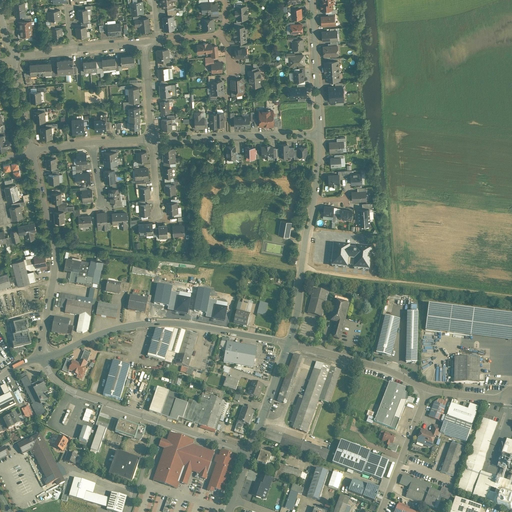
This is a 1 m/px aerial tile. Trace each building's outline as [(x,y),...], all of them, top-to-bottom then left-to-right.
[(172,0),(161,0),(162,8),(167,8),(173,7),(172,1),(172,0)] [(137,1),(131,2),(132,7),(130,8),(131,13),(144,12),(144,8),(143,8),(142,1),(143,1),(137,1)] [(23,2),(14,3),(15,16),(23,15),(26,15),(25,8),(24,8),(23,2)] [(210,2),(202,2),(202,13),(212,12),(218,12),(218,4),(210,4),(210,2)] [(242,6),(236,6),(236,10),(235,10),(235,15),(236,15),(237,19),(241,19),(247,18),(247,14),(247,10),(246,5),(242,6)] [(87,9),(86,9),(78,10),(79,21),(84,20),(88,20),(87,9)] [(295,9),(292,9),(292,11),(292,16),(292,18),(293,19),(294,18),(295,18),(301,18),(301,9),(295,9)] [(55,10),(48,11),(49,17),(50,17),(51,21),(58,20),(61,19),(60,10),(55,10)] [(173,16),(163,17),(164,30),(174,29),(173,16)] [(328,16),(321,17),(322,26),(335,25),(334,22),(335,22),(336,21),(335,19),(334,19),(334,16),(328,16)] [(141,18),(135,19),(135,20),(136,26),(141,26),(141,32),(150,31),(149,18),(141,18)] [(210,19),(202,19),(203,28),(207,27),(207,29),(208,29),(210,29),(214,28),(213,19),(213,18),(210,19)] [(25,21),(18,22),(18,26),(20,26),(20,29),(31,28),(31,21),(25,21)] [(120,23),(108,24),(108,30),(109,35),(121,34),(120,23)] [(295,24),(291,25),(291,33),(293,33),(294,33),(296,33),(302,32),(302,24),(295,24)] [(82,26),(76,27),(77,37),(87,36),(86,26),(82,26)] [(235,27),(234,27),(235,32),(234,32),(234,36),(235,36),(235,42),(246,41),(246,32),(246,27),(246,26),(244,26),(235,27)] [(31,28),(20,29),(20,32),(19,33),(18,33),(18,37),(19,37),(22,37),(23,36),(32,35),(31,28)] [(55,28),(51,29),(52,39),(63,38),(62,28),(55,28)] [(330,31),(322,32),(323,41),(330,40),(337,40),(336,31),(330,31)] [(297,39),(294,39),(294,40),(294,43),(293,43),(293,50),(303,49),(303,39),(297,39)] [(207,43),(203,43),(203,44),(197,45),(198,47),(197,47),(196,48),(196,50),(198,51),(198,53),(211,52),(212,52),(212,51),(212,46),(211,43),(207,44),(207,43)] [(328,46),(323,47),(324,55),(330,55),(336,55),(336,51),(337,50),(337,46),(328,46)] [(240,48),(235,49),(236,57),(245,57),(245,53),(246,52),(246,48),(240,48)] [(168,49),(157,50),(158,61),(166,61),(169,61),(168,49)] [(295,55),(289,56),(289,66),(299,65),(304,65),(304,55),(295,55)] [(211,57),(205,57),(206,65),(212,65),(212,63),(213,63),(213,57),(211,57)] [(73,59),(65,60),(66,73),(74,72),(73,66),(73,59)] [(65,60),(57,60),(57,67),(58,73),(66,73),(65,60)] [(328,64),(325,64),(325,68),(324,68),(325,68),(325,72),(325,73),(339,73),(338,61),(337,61),(334,61),(334,64),(328,64)] [(213,63),(212,63),(212,65),(212,72),(222,71),(221,62),(213,63)] [(45,63),(36,64),(37,74),(46,74),(45,63)] [(165,68),(158,69),(159,79),(169,78),(169,68),(165,68)] [(259,70),(256,71),(253,69),(251,71),(249,71),(250,83),(253,82),(253,85),(258,85),(258,82),(260,81),(260,78),(261,78),(262,77),(262,74),(261,74),(260,74),(259,70)] [(294,72),(294,81),(298,81),(304,80),(303,71),(299,71),(294,72)] [(240,79),(237,79),(238,90),(236,92),(236,94),(237,94),(242,94),(244,91),(244,83),(240,79)] [(161,85),(159,85),(160,96),(170,95),(170,93),(176,93),(176,83),(168,84),(161,85)] [(335,86),(328,87),(329,102),(335,101),(343,101),(342,86),(335,86)] [(297,87),(290,88),(290,98),(298,97),(305,97),(306,97),(306,87),(305,87),(297,87)] [(38,91),(30,92),(31,92),(32,95),(31,95),(31,102),(30,102),(30,103),(42,102),(42,101),(41,101),(40,91),(41,91),(38,91)] [(166,101),(161,102),(161,113),(169,112),(169,101),(166,101)] [(273,110),(259,110),(259,112),(258,113),(258,115),(259,116),(260,125),(261,126),(264,126),(265,125),(265,124),(268,124),(268,125),(269,126),(272,126),(273,125),(273,116),(274,115),(274,112),(273,112),(273,110)] [(38,112),(34,112),(35,122),(45,121),(45,111),(38,112)] [(201,112),(195,112),(195,128),(196,128),(196,129),(198,129),(198,128),(204,128),(204,126),(204,117),(201,117),(201,112)] [(234,117),(234,121),(234,127),(243,127),(242,116),(234,117)] [(83,119),(72,119),(73,132),(84,131),(84,125),(83,119)] [(167,119),(162,119),(163,130),(172,129),(172,124),(172,119),(171,119),(167,119)] [(101,120),(94,121),(95,130),(102,130),(102,129),(106,129),(106,121),(106,120),(101,120)] [(46,127),(41,128),(41,134),(40,134),(40,139),(52,138),(52,137),(51,137),(50,127),(52,127),(46,127)] [(0,135),(0,150),(7,149),(7,148),(14,147),(12,141),(7,142),(6,142),(4,135),(0,135)] [(337,142),(329,142),(330,152),(343,151),(342,146),(344,146),(343,141),(337,142)] [(288,144),(279,144),(280,156),(288,156),(288,148),(288,144)] [(250,145),(245,145),(246,156),(249,156),(250,158),(255,158),(255,155),(255,153),(256,153),(256,149),(255,149),(255,146),(250,147),(250,145)] [(269,145),(265,145),(265,146),(262,146),(262,156),(266,156),(266,157),(270,157),(270,156),(273,156),(273,148),(273,146),(269,146),(269,145)] [(235,146),(227,146),(227,159),(236,158),(235,146)] [(174,147),(163,148),(163,160),(175,159),(174,147)] [(306,147),(298,147),(298,149),(298,156),(307,156),(306,147)] [(141,152),(137,152),(137,161),(147,161),(146,151),(141,152)] [(86,153),(77,154),(77,163),(82,163),(87,163),(86,153)] [(330,158),(331,166),(341,165),(340,157),(335,158),(330,158)] [(56,158),(46,159),(47,168),(52,168),(56,168),(56,167),(56,158)] [(18,162),(3,166),(5,172),(13,170),(15,178),(21,177),(18,162)] [(170,167),(164,167),(165,177),(170,177),(172,177),(171,167),(170,167)] [(140,169),(136,169),(136,178),(136,179),(144,178),(145,180),(148,180),(147,168),(140,169)] [(112,170),(105,171),(105,182),(114,181),(114,171),(114,170),(112,170)] [(76,174),(74,174),(75,175),(77,175),(77,174),(78,174),(79,181),(78,181),(78,182),(77,182),(90,181),(90,173),(83,173),(76,174)] [(353,173),(350,174),(351,176),(351,184),(362,183),(361,173),(353,173)] [(53,174),(49,175),(49,184),(59,183),(58,174),(53,174)] [(338,174),(329,175),(329,186),(339,185),(339,179),(339,174),(338,174)] [(171,184),(165,185),(166,194),(175,193),(175,184),(171,184)] [(15,185),(5,187),(8,201),(19,199),(18,195),(20,194),(19,190),(17,190),(15,185)] [(146,187),(140,187),(141,198),(150,197),(149,187),(146,187)] [(87,190),(82,191),(83,202),(93,201),(92,190),(87,190)] [(358,192),(352,192),(352,201),(366,200),(366,191),(358,192)] [(61,193),(52,193),(52,203),(58,202),(62,202),(61,193)] [(171,202),(166,203),(167,213),(178,212),(177,202),(171,202)] [(145,204),(139,204),(140,215),(150,214),(149,204),(145,204)] [(12,207),(10,208),(12,219),(17,218),(17,217),(21,216),(19,206),(12,207)] [(334,207),(324,206),(323,215),(333,216),(333,212),(334,207)] [(352,210),(340,209),(340,213),(339,218),(351,219),(352,210)] [(362,209),(358,209),(358,217),(369,216),(369,209),(362,209)] [(59,211),(54,212),(55,222),(64,222),(64,211),(59,211)] [(126,212),(112,213),(112,216),(113,223),(120,223),(120,227),(128,227),(126,212)] [(106,213),(97,213),(98,229),(107,228),(107,222),(106,213)] [(90,216),(79,216),(79,225),(91,225),(90,216)] [(369,216),(358,217),(359,225),(370,224),(369,216)] [(292,222),(281,220),(278,235),(289,237),(292,222)] [(34,223),(29,224),(29,225),(18,227),(20,235),(21,235),(21,233),(23,233),(27,232),(27,233),(29,239),(27,240),(34,239),(33,231),(36,230),(34,223)] [(184,224),(173,225),(174,236),(184,235),(184,224)] [(162,226),(159,226),(159,234),(159,237),(164,237),(164,236),(167,236),(167,237),(168,237),(167,225),(162,226)] [(17,230),(10,232),(11,236),(13,242),(15,241),(15,240),(19,239),(17,230)] [(280,253),(282,246),(266,243),(265,250),(280,253)] [(356,250),(349,250),(349,247),(334,245),(332,266),(347,268),(347,265),(354,266),(354,269),(369,270),(371,249),(356,248),(356,250)] [(44,255),(35,257),(37,266),(41,265),(46,264),(44,255)] [(81,260),(67,257),(64,270),(79,273),(80,267),(81,260)] [(103,262),(91,259),(90,262),(89,269),(86,284),(99,286),(103,262)] [(24,260),(12,263),(12,264),(17,280),(18,287),(30,284),(27,273),(24,260)] [(90,262),(81,260),(80,267),(89,269),(90,262)] [(89,269),(80,267),(79,273),(76,285),(86,286),(86,284),(89,269)] [(143,269),(133,268),(132,274),(142,276),(142,275),(143,269)] [(156,271),(146,269),(143,269),(142,275),(145,276),(145,275),(155,277),(156,271)] [(34,271),(27,273),(30,283),(36,281),(34,271)] [(0,287),(11,284),(9,277),(7,272),(0,274),(0,287)] [(120,284),(112,283),(112,284),(109,285),(107,285),(106,292),(119,294),(120,291),(121,284),(120,284)] [(129,284),(121,283),(120,284),(121,284),(120,291),(128,293),(129,284)] [(154,304),(168,307),(171,292),(172,287),(158,285),(154,304)] [(194,312),(206,314),(209,300),(211,291),(198,289),(194,312)] [(328,293),(314,290),(313,293),(312,297),(311,299),(312,299),(308,314),(321,317),(325,303),(328,293)] [(171,292),(168,307),(168,311),(187,314),(190,299),(179,297),(179,294),(171,292)] [(77,296),(60,293),(59,299),(62,300),(67,301),(76,302),(77,297),(77,296)] [(148,300),(131,296),(128,310),(145,313),(148,300)] [(93,300),(77,297),(76,302),(92,305),(93,300)] [(350,301),(335,297),(329,321),(336,323),(343,325),(350,301)] [(76,302),(67,301),(62,300),(60,308),(66,309),(65,313),(80,316),(90,318),(92,305),(76,302)] [(209,300),(206,314),(206,318),(224,321),(227,308),(216,306),(217,301),(209,300)] [(253,303),(243,300),(240,312),(250,315),(253,303)] [(268,304),(260,302),(257,314),(265,316),(268,304)] [(118,307),(99,303),(96,316),(116,319),(118,307)] [(471,336),(474,311),(428,305),(425,331),(471,336)] [(240,312),(237,311),(234,323),(247,326),(250,315),(240,312)] [(511,316),(474,311),(471,336),(511,341),(511,316)] [(406,353),(416,353),(417,313),(407,313),(406,353)] [(90,318),(80,316),(77,332),(83,333),(87,331),(90,318)] [(378,346),(393,350),(400,321),(385,317),(378,346)] [(69,321),(55,318),(52,332),(66,334),(68,326),(69,321)] [(27,322),(10,326),(13,337),(14,337),(16,344),(13,344),(14,349),(23,347),(22,345),(24,345),(26,344),(25,342),(28,341),(27,336),(28,336),(27,328),(28,328),(27,322)] [(343,325),(336,323),(332,338),(339,340),(343,325)] [(174,330),(156,330),(148,357),(165,362),(168,352),(174,330)] [(186,332),(174,330),(168,352),(179,356),(179,355),(186,332)] [(186,332),(179,355),(188,358),(195,334),(186,332)] [(229,343),(227,343),(224,362),(253,368),(257,348),(229,343)] [(23,347),(14,349),(15,352),(16,352),(16,354),(19,355),(19,354),(22,354),(23,350),(25,350),(24,345),(22,345),(23,347)] [(393,350),(378,346),(376,353),(382,355),(389,356),(391,357),(393,350)] [(91,354),(84,351),(80,361),(87,364),(91,354)] [(179,356),(168,352),(165,362),(174,365),(176,365),(179,356)] [(415,363),(416,363),(416,353),(406,353),(406,363),(408,363),(415,363)] [(294,354),(277,402),(286,405),(303,358),(294,354)] [(188,358),(179,355),(179,356),(176,365),(188,369),(188,367),(191,359),(188,358)] [(480,359),(454,358),(454,378),(479,379),(479,375),(480,359)] [(67,359),(62,371),(68,374),(69,371),(73,362),(67,359)] [(80,361),(79,364),(73,362),(69,371),(73,373),(78,375),(80,374),(82,375),(83,373),(85,373),(86,370),(84,369),(87,364),(80,361)] [(130,367),(113,362),(103,395),(120,400),(130,367)] [(293,427),(293,429),(307,434),(319,400),(330,367),(316,362),(304,398),(293,427)] [(176,365),(174,365),(173,370),(186,374),(188,369),(176,365)] [(194,369),(188,367),(188,369),(186,374),(192,376),(194,369)] [(330,367),(319,400),(329,404),(341,371),(330,367)] [(239,382),(227,377),(223,387),(236,391),(239,382)] [(33,388),(29,380),(22,383),(33,404),(31,405),(38,417),(46,413),(40,402),(33,388)] [(43,380),(34,385),(35,386),(33,388),(40,402),(41,401),(41,402),(43,401),(43,400),(45,399),(42,392),(46,390),(44,385),(45,384),(43,380)] [(263,385),(253,381),(253,382),(250,391),(251,392),(250,395),(248,395),(259,399),(258,399),(263,385),(263,386),(263,385)] [(406,389),(389,383),(374,422),(390,429),(394,418),(401,401),(407,402),(407,394),(404,393),(406,389)] [(169,392),(157,388),(149,412),(161,416),(169,392)] [(221,392),(207,388),(205,395),(205,396),(211,398),(211,397),(220,400),(221,397),(220,397),(221,392)] [(10,393),(0,398),(0,413),(16,406),(10,393)] [(298,398),(290,422),(292,423),(291,426),(293,427),(304,398),(299,396),(299,398),(298,398)] [(220,400),(211,397),(211,398),(209,402),(201,426),(213,430),(223,401),(220,400)] [(209,402),(201,399),(199,404),(193,423),(201,426),(209,402)] [(188,404),(176,400),(170,419),(177,421),(178,418),(183,419),(188,404)] [(199,404),(189,400),(188,404),(183,419),(193,423),(199,404)] [(450,404),(439,400),(434,403),(446,408),(441,422),(443,423),(445,417),(446,417),(450,404)] [(223,401),(213,430),(215,431),(216,431),(219,421),(225,403),(226,402),(223,401)] [(434,403),(429,417),(441,422),(446,408),(434,403)] [(467,410),(451,405),(446,417),(472,427),(479,408),(469,405),(467,410)] [(28,406),(21,409),(26,420),(34,417),(28,406)] [(254,412),(243,408),(238,421),(243,423),(249,426),(249,425),(253,412),(254,412)] [(18,418),(16,414),(9,417),(14,427),(21,424),(18,418)] [(494,417),(483,414),(481,419),(492,423),(494,417)] [(9,417),(3,420),(5,424),(8,430),(14,427),(9,417)] [(446,417),(445,417),(443,423),(448,425),(444,435),(466,443),(472,427),(446,417)] [(400,420),(394,418),(390,429),(395,431),(400,420)] [(492,423),(481,419),(456,492),(472,498),(480,476),(481,473),(485,460),(482,459),(494,424),(497,425),(497,424),(492,423)] [(139,427),(119,420),(115,432),(135,439),(137,432),(139,427)] [(243,423),(238,422),(234,432),(243,435),(244,431),(241,429),(243,423)] [(494,424),(482,459),(485,460),(497,425),(494,424)] [(100,452),(107,428),(98,425),(91,449),(100,452)] [(146,427),(140,425),(139,427),(137,432),(144,434),(145,431),(146,427)] [(91,429),(84,427),(82,432),(79,440),(87,443),(91,429)] [(441,430),(434,427),(431,434),(435,435),(435,436),(438,437),(441,430)] [(284,435),(267,429),(263,439),(280,445),(284,435)] [(429,434),(426,433),(422,431),(417,442),(422,444),(423,445),(425,446),(427,446),(431,447),(435,436),(435,435),(431,434),(429,434)] [(395,437),(385,433),(385,434),(381,432),(380,436),(384,438),(383,440),(386,441),(386,443),(389,444),(392,445),(393,444),(395,437)] [(194,441),(170,433),(167,442),(162,440),(160,445),(165,447),(154,478),(174,485),(174,486),(177,487),(178,486),(179,482),(185,484),(190,469),(204,474),(203,475),(206,476),(207,475),(214,453),(192,445),(194,441)] [(65,482),(40,434),(31,439),(18,445),(18,446),(23,455),(32,450),(47,479),(44,481),(46,486),(58,480),(60,479),(62,484),(65,482)] [(304,442),(284,435),(280,445),(279,447),(299,454),(300,452),(304,442)] [(68,442),(59,437),(54,447),(63,451),(68,442)] [(371,453),(341,441),(332,464),(362,475),(362,474),(381,481),(389,462),(370,455),(371,453)] [(511,442),(507,441),(503,454),(510,456),(511,456),(511,442)] [(329,452),(304,442),(300,452),(326,461),(329,452)] [(393,444),(392,445),(389,444),(387,449),(396,452),(398,446),(393,444)] [(451,444),(441,473),(453,477),(463,448),(451,444)] [(237,456),(221,451),(209,487),(209,488),(209,489),(212,490),(212,489),(224,493),(237,456)] [(272,455),(261,451),(261,452),(262,452),(260,457),(259,457),(257,463),(270,467),(271,463),(269,462),(272,455)] [(77,456),(68,453),(65,461),(75,464),(75,462),(77,456)] [(140,459),(121,453),(112,476),(132,483),(140,459)] [(510,456),(503,454),(498,467),(506,469),(510,456)] [(302,473),(279,464),(275,476),(285,479),(298,484),(302,473)] [(316,468),(307,497),(319,501),(328,472),(316,468)] [(511,483),(481,473),(480,476),(494,481),(492,485),(508,490),(510,486),(511,487),(511,483)] [(272,479),(265,476),(263,482),(270,485),(272,479)] [(428,485),(403,476),(400,483),(410,487),(411,483),(427,489),(428,485)] [(494,481),(480,476),(472,498),(486,502),(492,485),(494,481)] [(96,484),(74,478),(69,497),(90,503),(93,494),(96,484)] [(367,486),(353,480),(348,492),(363,497),(367,486)] [(258,483),(256,483),(252,495),(261,498),(265,489),(268,490),(270,485),(263,482),(262,485),(258,483)] [(427,489),(411,483),(410,487),(406,497),(424,505),(430,490),(427,489)] [(304,489),(293,485),(291,491),(298,493),(298,494),(302,495),(304,489)] [(508,490),(492,485),(486,502),(511,511),(511,491),(510,491),(511,487),(510,486),(508,490)] [(379,490),(368,486),(367,486),(363,497),(374,502),(376,497),(377,497),(377,496),(377,495),(379,490)] [(453,492),(442,487),(440,494),(439,494),(438,497),(450,501),(453,492)] [(439,494),(430,490),(424,505),(434,508),(438,497),(439,494)] [(291,491),(285,508),(292,511),(298,494),(298,493),(291,491)] [(122,511),(127,497),(112,493),(110,499),(107,508),(107,511),(111,511),(122,511)] [(110,499),(93,494),(90,503),(107,508),(110,499)] [(350,499),(340,495),(338,502),(334,511),(344,511),(347,506),(350,499)] [(168,497),(162,511),(167,511),(172,499),(168,497)] [(479,511),(481,508),(455,499),(450,511),(479,511)]
